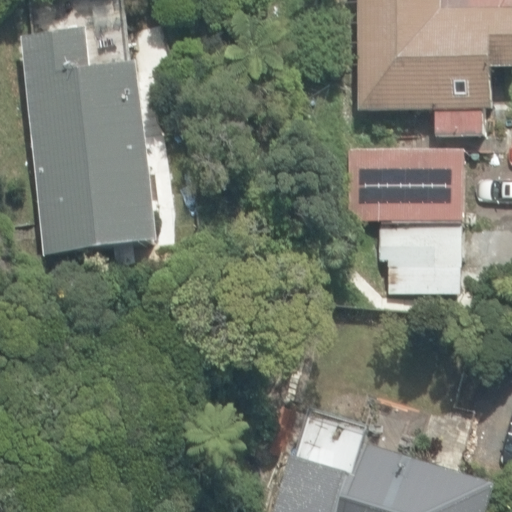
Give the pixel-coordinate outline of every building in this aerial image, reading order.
[(441,139),(486,140),(486,112),(497,112),(497,71),(511,71),(511,0),(363,0),(362,112),(441,113),(441,139)] [(27,40),(50,259),(168,246),(149,70),(98,76),(94,33),(27,40)] [(465,228),(466,152),(351,151),(350,226),(465,228)] [(384,297),(466,296),(465,230),(383,231),(384,297)] [(490,511),(499,486),(371,446),(376,429),(317,411),(300,466),(315,471),(302,511),(490,511)]
